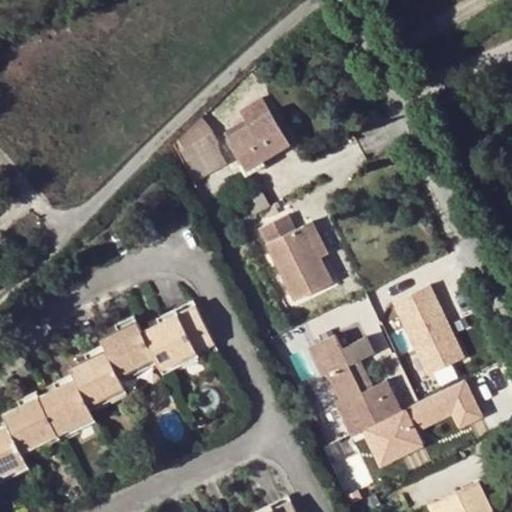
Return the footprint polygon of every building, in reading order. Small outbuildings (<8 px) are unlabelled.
[(249,123),(226,137),(242,162),(247,169),(263,159),(291,143),(263,98),(241,111),(249,123)] [(203,116),(174,143),(176,149),(207,132),(212,130),(203,116)] [(207,132),(213,144),(219,142),(212,130),(207,132)] [(207,132),(176,149),(189,174),(221,158),(213,144),(207,132)] [(266,164),(263,159),(247,169),(242,162),(238,164),(246,175),(266,164)] [(261,188),(245,197),(254,213),(270,204),(261,188)] [(321,255),(305,224),(297,228),(289,214),(260,228),(296,299),(333,279),(321,255)] [(313,220),(305,224),(321,255),(328,251),(313,220)] [(433,279),(392,298),(403,323),(394,327),(405,352),(416,347),(428,371),(468,352),(433,279)] [(149,320),(152,327),(197,306),(194,300),(149,320)] [(152,327),(142,332),(153,356),(159,367),(214,341),(197,306),(152,327)] [(107,327),(110,333),(136,320),(133,314),(107,327)] [(103,343),(106,349),(117,373),(153,356),(142,332),(136,320),(110,333),(101,338),(103,343)] [(356,361),(348,344),(343,346),(337,334),(309,346),(323,375),(327,373),(341,399),(336,401),(351,432),(401,409),(387,380),(375,386),(369,388),(356,361)] [(366,337),(348,344),(356,361),(361,359),(374,354),(366,337)] [(219,350),(214,341),(159,367),(164,376),(219,350)] [(76,356),(79,362),(106,349),(103,343),(76,356)] [(73,373),(76,379),(87,401),(122,384),(117,373),(106,349),(79,362),(69,366),(73,373)] [(117,373),(122,384),(159,367),(153,356),(117,373)] [(369,388),(375,386),(361,359),(356,361),(369,388)] [(46,386),(49,392),(76,379),(73,373),(46,386)] [(49,392),(39,396),(56,430),(92,413),(90,409),(87,401),(76,379),(49,392)] [(87,401),(90,409),(126,391),(122,384),(87,401)] [(10,404),(13,409),(39,396),(36,392),(10,404)] [(6,419),(10,426),(20,448),(56,430),(39,396),(13,409),(3,414),(6,419)] [(92,413),(56,430),(60,438),(97,419),(92,413)] [(0,422),(0,430),(10,426),(6,419),(0,422)] [(0,473),(26,461),(24,456),(20,448),(10,426),(0,430),(0,473)] [(60,438),(56,430),(20,448),(24,456),(60,438)] [(26,461),(0,473),(0,485),(31,470),(26,461)] [(493,511),(477,480),(442,498),(449,511),(493,511)] [(252,511),(267,511),(292,501),(289,494),(252,511)] [(449,511),(442,498),(431,503),(435,511),(449,511)] [(267,511),(297,511),(292,501),(267,511)]
